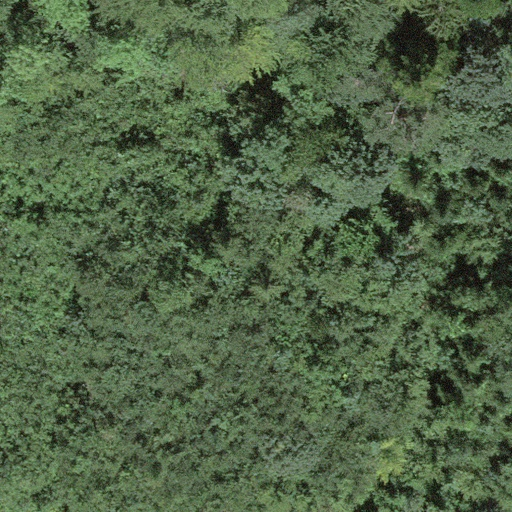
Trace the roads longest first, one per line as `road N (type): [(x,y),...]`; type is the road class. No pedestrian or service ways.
road 1 (track): [(342,511),(373,483),(414,383),(421,320),(362,21)]
road 2 (track): [(366,45),(511,121)]
